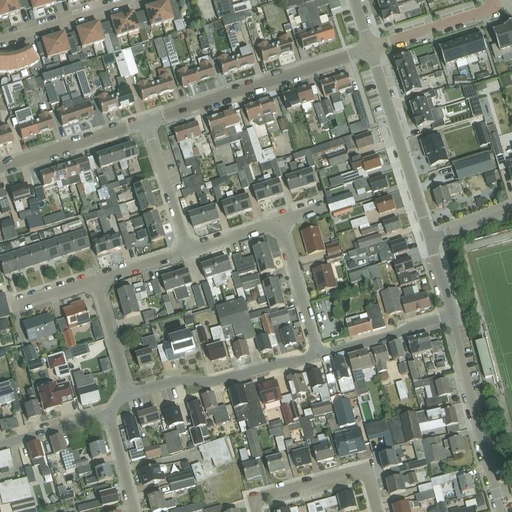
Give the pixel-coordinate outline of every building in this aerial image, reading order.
[(0,0),(0,18),(2,18),(2,19),(7,18),(7,16),(8,16),(3,0),(0,0)] [(3,0),(8,16),(20,12),(15,0),(3,0)] [(21,0),(22,0),(28,0),(32,12),(37,10),(38,11),(42,10),(42,9),(44,8),(41,0),(21,0)] [(41,0),(44,8),(55,5),(53,0),(41,0)] [(212,0),(218,19),(234,14),(232,7),(230,0),(212,0)] [(305,5),(303,0),(282,0),(286,12),(298,8),(305,5)] [(303,0),(305,5),(306,9),(311,22),(318,45),(334,39),(329,23),(321,26),(316,9),(328,5),(327,1),(326,0),(303,0)] [(395,0),(377,0),(376,1),(378,6),(379,6),(381,11),(397,6),(395,0)] [(167,2),(156,6),(162,24),(173,21),(167,2)] [(249,2),(232,7),(234,14),(251,10),(249,2)] [(270,3),(276,29),(283,28),(277,2),(270,3)] [(339,3),(328,6),(330,11),(340,8),(339,3)] [(303,30),(297,32),(297,33),(299,40),(302,50),(318,45),(311,22),(306,9),(305,5),(298,8),(299,11),(298,12),(303,30)] [(150,28),(162,24),(156,6),(145,9),(150,28)] [(397,6),(381,11),(381,12),(380,12),(382,18),(383,18),(385,23),(401,18),(397,6)] [(126,15),(121,16),(127,35),(138,31),(145,29),(143,25),(137,27),(133,13),(131,13),(131,12),(126,13),(126,15)] [(243,14),(222,19),(224,26),(224,27),(245,21),(243,14)] [(111,22),(105,24),(108,35),(112,46),(118,45),(116,38),(127,35),(121,16),(117,18),(117,16),(112,18),(112,19),(110,20),(111,22)] [(185,31),(182,20),(174,23),(177,33),(185,31)] [(92,25),(87,27),(93,45),(103,42),(108,56),(113,54),(114,53),(112,46),(108,35),(103,37),(99,26),(98,23),(97,24),(96,23),(91,24),(92,25)] [(81,49),(93,45),(87,27),(76,30),(81,49)] [(498,45),(492,47),(496,58),(511,52),(511,48),(505,28),(494,32),(498,45)] [(64,34),(53,37),(58,56),(69,53),(71,57),(77,55),(72,40),(66,42),(64,34)] [(234,34),(227,36),(229,42),(236,40),(234,34)] [(481,35),(471,38),(476,57),(487,54),(481,35)] [(209,48),(205,36),(199,38),(203,51),(209,48)] [(274,46),(278,57),(294,52),(289,36),(279,39),(280,44),(274,46)] [(53,37),(41,41),(47,59),(58,56),(53,37)] [(175,55),(169,37),(163,39),(169,57),(175,55)] [(159,59),(167,57),(161,38),(153,41),(159,59)] [(471,38),(460,42),(466,60),(476,57),(471,38)] [(460,42),(450,45),(456,64),(466,60),(460,42)] [(257,46),(259,53),(262,63),(278,57),(274,46),(268,47),(267,43),(257,46)] [(450,45),(440,48),(446,67),(456,64),(450,45)] [(21,51),(28,68),(39,62),(28,47),(21,51)] [(130,49),(122,51),(130,77),(138,75),(130,49)] [(238,70),(254,65),(249,49),(239,52),(240,57),(234,59),(238,70)] [(28,68),(21,51),(13,54),(18,72),(28,68)] [(121,80),(130,77),(122,51),(122,52),(122,51),(114,53),(113,54),(121,80)] [(18,72),(13,54),(5,55),(7,74),(18,72)] [(84,54),(78,56),(80,63),(86,61),(84,54)] [(414,66),(411,55),(395,60),(397,66),(395,66),(397,72),(398,71),(414,66)] [(108,56),(101,58),(104,67),(110,65),(108,56)] [(228,60),(227,56),(217,59),(222,75),(238,70),(234,59),(228,60)] [(200,69),(194,71),(198,83),(214,78),(207,57),(197,60),(200,69)] [(92,97),(81,64),(61,71),(63,78),(76,74),(84,99),(92,97)] [(402,84),(418,79),(414,66),(398,71),(400,78),(399,78),(401,84),(402,84)] [(186,69),(177,72),(182,88),(198,83),(194,71),(188,73),(186,69)] [(61,71),(41,77),(43,83),(52,81),(63,78),(61,71)] [(106,73),(100,75),(104,90),(111,88),(106,73)] [(160,82),(154,84),(158,96),(174,91),(168,74),(159,77),(160,82)] [(348,75),(334,79),(339,94),(339,93),(347,91),(348,94),(352,92),(354,92),(348,75)] [(511,85),(509,76),(500,79),(503,89),(511,85)] [(41,77),(21,83),(24,93),(45,87),(44,86),(43,83),(41,77)] [(334,79),(320,84),(320,85),(323,93),(325,98),(331,96),(333,105),(342,102),(339,93),(339,94),(334,79)] [(418,79),(402,84),(403,85),(402,85),(403,91),(404,91),(406,96),(422,91),(418,79)] [(137,84),(142,101),(158,96),(154,84),(148,86),(146,81),(137,84)] [(53,84),(44,86),(45,87),(50,105),(58,103),(53,84)] [(486,84),(476,88),(477,92),(484,90),(483,89),(487,88),(486,84)] [(14,104),(8,86),(1,89),(3,95),(5,103),(6,103),(7,107),(14,104)] [(474,86),(461,87),(466,101),(469,100),(477,97),(474,86)] [(118,91),(120,95),(114,97),(118,109),(134,104),(128,87),(118,91)] [(311,87),(296,91),(301,106),(302,105),(310,103),(315,101),(314,96),(313,96),(311,88),(311,87)] [(287,110),(301,106),(296,91),(282,96),(287,110)] [(354,94),(353,94),(360,117),(366,116),(359,92),(354,94)] [(425,101),(411,105),(412,111),(411,112),(413,117),(414,116),(414,117),(430,112),(434,111),(442,109),(438,98),(437,98),(436,98),(434,92),(423,95),(425,101)] [(36,104),(42,102),(39,94),(33,96),(36,104)] [(97,98),(102,114),(118,109),(114,97),(108,99),(107,94),(97,98)] [(477,97),(469,100),(470,106),(479,103),(478,97),(477,97)] [(81,98),(71,101),(71,102),(77,122),(94,117),(88,100),(82,102),(81,98)] [(277,113),(273,99),(259,104),(266,125),(275,122),(273,114),(277,113)] [(330,101),(321,103),(326,117),(334,114),(330,101)] [(62,127),(77,122),(71,102),(62,105),(63,108),(57,110),(62,127)] [(326,117),(321,103),(314,105),(321,127),(324,126),(325,131),(330,130),(326,117)] [(245,108),(245,109),(249,122),(254,121),(255,125),(259,127),(266,125),(259,104),(245,108)] [(29,109),(14,114),(22,140),(38,135),(34,123),(29,109)] [(297,109),(290,111),(293,121),(300,118),(297,109)] [(239,142),(235,127),(240,125),(235,111),(221,116),(226,130),(231,145),(239,142)] [(414,119),(413,119),(415,124),(416,124),(417,129),(418,129),(432,125),(434,130),(446,127),(444,121),(444,120),(438,122),(434,111),(430,112),(414,117),(415,118),(414,118),(414,119)] [(39,121),(34,123),(38,135),(53,130),(48,113),(38,116),(39,121)] [(221,116),(207,120),(216,149),(231,145),(226,130),(221,116)] [(282,133),(289,130),(285,119),(278,121),(282,133)] [(368,121),(349,126),(352,135),(371,129),(368,121)] [(185,127),(190,140),(202,136),(198,123),(185,127)] [(481,124),(474,126),(477,137),(485,135),(481,124)] [(0,146),(13,143),(8,126),(0,128),(0,146)] [(504,155),(498,134),(495,126),(487,128),(496,158),(504,155)] [(204,185),(195,158),(193,151),(190,140),(185,127),(174,131),(178,144),(180,143),(187,168),(192,167),(195,177),(182,181),(185,190),(192,188),(194,188),(199,186),(204,185)] [(246,130),(257,163),(264,161),(254,128),(246,130)] [(248,166),(257,163),(246,130),(237,133),(244,155),(236,158),(235,157),(237,165),(239,172),(238,173),(244,172),(243,169),(248,167),(248,166)] [(358,151),(365,149),(374,146),(370,134),(355,139),(353,135),(343,139),(343,138),(314,148),(310,149),(312,156),(345,145),(348,151),(357,148),(358,151)] [(303,137),(304,145),(315,143),(313,135),(303,137)] [(440,135),(430,139),(420,142),(425,154),(426,153),(431,167),(448,161),(440,135)] [(125,161),(138,157),(133,144),(121,148),(125,161)] [(121,148),(108,152),(113,165),(119,163),(121,171),(128,169),(125,161),(121,148)] [(315,166),(312,156),(310,149),(305,151),(299,153),(298,153),(293,155),(295,160),(306,157),(310,168),(315,166)] [(100,169),(113,165),(108,152),(96,156),(100,169)] [(328,158),(330,166),(349,160),(346,152),(328,158)] [(489,155),(464,163),(454,166),(459,181),(494,170),(489,155)] [(350,174),(341,177),(344,186),(353,182),(359,181),(369,178),(367,172),(372,171),(381,168),(381,166),(382,165),(381,161),(379,161),(378,156),(362,161),(361,158),(352,161),(350,162),(353,169),(354,173),(350,174)] [(276,161),(281,177),(287,175),(282,158),(278,160),(277,160),(277,161),(276,161)] [(87,159),(74,163),(80,183),(81,185),(84,196),(85,196),(90,194),(87,184),(94,181),(90,172),(87,159)] [(276,179),(281,177),(276,161),(277,161),(277,160),(271,162),(271,163),(266,165),(267,170),(272,169),(276,179)] [(291,193),(304,189),(299,174),(295,162),(289,164),(293,176),(286,178),(291,193)] [(74,163),(62,167),(68,186),(76,184),(80,183),(74,163)] [(217,166),(221,179),(228,176),(238,173),(239,172),(237,165),(226,168),(225,164),(217,166)] [(68,186),(62,167),(51,170),(55,183),(60,182),(62,188),(68,186)] [(243,169),(244,172),(249,188),(254,186),(248,167),(243,169)] [(43,187),(55,183),(51,170),(39,174),(43,187)] [(312,170),(299,174),(304,189),(316,185),(312,170)] [(471,191),(497,183),(493,171),(467,179),(471,191)] [(244,190),(249,188),(244,172),(238,173),(244,190)] [(143,174),(130,179),(132,184),(145,180),(143,174)] [(116,177),(118,182),(118,183),(120,188),(132,184),(130,179),(124,181),(123,176),(121,175),(116,177)] [(264,178),(271,199),(283,195),(279,181),(272,183),(270,175),(264,177),(264,178)] [(106,188),(107,192),(120,188),(118,183),(108,186),(105,176),(98,178),(101,188),(106,187),(106,188)] [(211,182),(212,186),(215,196),(218,203),(223,201),(219,188),(230,184),(228,176),(221,179),(211,182)] [(384,177),(370,182),(369,178),(353,182),(356,191),(370,187),(372,193),(388,188),(384,177)] [(258,203),(271,199),(264,178),(258,180),(260,187),(253,189),(258,203)] [(146,183),(133,188),(137,200),(151,196),(146,183)] [(462,193),(462,190),(459,183),(446,187),(446,189),(434,193),(439,208),(452,204),(449,197),(462,193)] [(24,211),(21,201),(30,198),(26,184),(9,189),(16,213),(24,211)] [(81,185),(77,187),(83,206),(88,205),(85,196),(84,196),(81,185)] [(2,186),(0,186),(0,207),(1,210),(1,209),(3,214),(10,212),(2,186)] [(201,207),(202,211),(206,225),(219,221),(217,213),(218,213),(217,211),(216,211),(215,207),(210,208),(206,194),(202,195),(199,186),(194,188),(196,193),(201,207)] [(34,190),(38,203),(45,201),(41,187),(34,190)] [(70,188),(57,191),(59,198),(71,195),(70,188)] [(106,188),(100,190),(104,201),(105,200),(110,199),(109,195),(107,192),(106,188)] [(182,192),(184,197),(196,193),(194,188),(192,188),(185,190),(182,192)] [(226,194),(229,202),(222,205),(227,219),(239,214),(235,201),(232,192),(226,194)] [(114,194),(109,195),(110,199),(113,208),(118,206),(114,194)] [(327,202),(331,213),(340,210),(355,206),(352,194),(327,202)] [(151,196),(137,200),(141,213),(155,209),(151,196)] [(248,196),(235,201),(239,214),(252,210),(248,196)] [(391,198),(363,207),(365,214),(377,210),(379,215),(395,210),(391,198)] [(106,203),(98,205),(100,211),(103,211),(112,208),(110,199),(105,200),(106,203)] [(44,229),(36,200),(28,202),(32,219),(26,220),(30,232),(44,229)] [(113,208),(115,214),(117,221),(122,220),(121,216),(128,213),(125,204),(118,206),(113,208)] [(352,208),(335,213),(336,217),(353,212),(352,208)] [(100,211),(97,212),(98,218),(105,240),(109,253),(122,248),(119,239),(118,235),(112,237),(109,229),(107,222),(103,211),(100,211)] [(194,229),(206,225),(202,211),(189,215),(194,229)] [(97,212),(84,216),(86,222),(98,218),(97,212)] [(63,213),(54,215),(57,223),(65,220),(63,213)] [(145,225),(146,231),(160,226),(156,213),(143,218),(132,222),(134,229),(145,225)] [(367,217),(350,222),(352,229),(353,229),(359,227),(369,224),(367,217)] [(369,224),(359,227),(360,231),(362,236),(379,231),(379,232),(385,230),(387,235),(401,230),(398,219),(370,228),(369,224)] [(82,226),(80,220),(67,224),(68,230),(82,226)] [(122,238),(128,237),(124,224),(118,226),(122,238)] [(4,241),(17,237),(14,226),(1,231),(4,241)] [(149,238),(151,243),(164,239),(160,226),(146,231),(136,234),(138,241),(149,238)] [(309,255),(324,251),(321,238),(318,228),(313,230),(313,229),(311,230),(303,232),(307,244),(306,245),(309,255)] [(89,248),(84,231),(70,236),(75,251),(81,249),(81,251),(89,248)] [(96,257),(97,256),(109,253),(105,240),(99,242),(96,233),(90,235),(96,257)] [(37,234),(30,236),(32,243),(39,241),(37,234)] [(122,238),(123,241),(126,251),(132,249),(131,245),(136,243),(134,235),(128,237),(122,238)] [(358,242),(354,243),(356,251),(365,248),(383,243),(381,235),(371,238),(358,242)] [(61,256),(67,254),(67,255),(75,253),(75,251),(70,236),(55,240),(61,257),(61,256)] [(340,253),(337,243),(336,239),(331,241),(332,245),(326,246),(329,256),(340,253)] [(53,260),(61,257),(55,240),(41,244),(47,260),(53,258),(53,260)] [(383,243),(365,248),(366,254),(368,257),(379,254),(391,250),(393,256),(399,254),(408,251),(405,240),(390,245),(389,241),(383,243)] [(9,243),(2,246),(4,252),(11,249),(9,243)] [(33,266),(32,265),(38,263),(39,264),(47,262),(47,260),(41,244),(27,249),(33,266)] [(232,256),(236,268),(271,258),(268,245),(261,247),(260,246),(259,247),(259,248),(253,249),(255,255),(242,259),(241,254),(232,256)] [(356,251),(357,256),(358,257),(366,254),(365,248),(356,251)] [(18,271),(19,271),(18,269),(24,267),(25,269),(33,266),(27,249),(12,254),(18,271)] [(0,257),(0,261),(1,266),(4,275),(5,275),(4,274),(10,272),(11,273),(18,271),(12,254),(0,257)] [(342,260),(340,254),(326,258),(328,264),(342,260)] [(227,258),(215,262),(221,283),(227,281),(225,274),(232,272),(227,258)] [(236,268),(238,273),(239,275),(256,271),(255,269),(258,268),(260,275),(275,271),(271,258),(236,268)] [(411,259),(394,264),(401,286),(412,283),(410,277),(406,278),(405,273),(408,272),(414,270),(411,259)] [(354,261),(347,263),(349,269),(356,268),(354,261)] [(222,286),(221,283),(215,262),(202,266),(206,280),(214,278),(216,287),(222,286)] [(321,292),(330,290),(336,288),(330,266),(313,271),(316,280),(317,279),(321,292)] [(170,275),(176,272),(174,267),(167,269),(170,275)] [(383,281),(379,267),(369,270),(376,294),(384,291),(382,282),(383,281)] [(188,271),(175,275),(183,300),(190,298),(186,287),(192,285),(188,271)] [(148,273),(138,274),(140,286),(150,284),(148,273)] [(238,273),(232,275),(237,290),(240,301),(245,300),(244,299),(246,299),(246,297),(244,291),(242,285),(240,279),(239,275),(238,273)] [(250,276),(240,279),(242,285),(260,280),(258,274),(250,276)] [(183,300),(175,275),(162,279),(167,293),(174,291),(178,302),(183,300)] [(260,280),(242,285),(244,291),(256,288),(259,298),(267,296),(267,297),(281,293),(278,280),(261,285),(260,280)] [(161,295),(160,290),(157,281),(151,282),(156,296),(161,295)] [(216,307),(208,283),(202,285),(210,309),(216,307)] [(205,307),(198,286),(192,288),(199,309),(205,307)] [(405,297),(401,298),(402,302),(404,311),(414,308),(415,313),(420,311),(421,313),(424,312),(423,310),(430,308),(426,295),(415,298),(414,295),(411,287),(403,290),(405,297)] [(133,289),(119,293),(122,306),(137,302),(143,300),(148,298),(147,292),(141,294),(135,296),(133,290),(133,289)] [(382,293),(388,316),(403,312),(397,289),(382,293)] [(281,293),(267,297),(267,296),(259,298),(257,299),(259,306),(269,303),(271,310),(285,306),(281,293)] [(0,319),(10,317),(5,295),(5,294),(0,294),(0,319)] [(169,319),(175,318),(168,295),(162,297),(169,319)] [(240,301),(216,307),(225,341),(238,337),(239,343),(234,345),(238,360),(249,357),(245,342),(256,339),(250,321),(249,315),(245,300),(240,301)] [(71,308),(63,311),(69,329),(89,323),(87,315),(87,313),(86,313),(82,302),(73,305),(75,309),(72,310),(71,308)] [(140,314),(137,302),(122,306),(126,318),(140,314)] [(358,317),(355,318),(346,320),(350,337),(386,327),(383,318),(379,304),(366,308),(369,319),(360,321),(358,317)] [(250,321),(260,318),(269,316),(269,315),(268,310),(249,315),(250,321)] [(143,313),(142,313),(146,327),(156,324),(156,323),(155,321),(156,321),(162,319),(167,315),(163,311),(159,315),(155,316),(154,316),(152,311),(143,313)] [(286,311),(269,315),(269,316),(274,335),(281,333),(285,347),(296,344),(292,329),(289,329),(288,324),(290,323),(286,311)] [(191,315),(184,317),(187,327),(193,325),(191,315)] [(261,337),(256,339),(258,344),(261,354),(272,351),(271,347),(277,345),(274,335),(269,316),(260,318),(265,336),(261,337)] [(35,324),(34,320),(24,323),(30,342),(55,334),(50,319),(35,324)] [(6,320),(0,321),(0,331),(8,330),(6,320)] [(97,322),(91,324),(93,330),(92,330),(96,341),(103,338),(99,327),(97,322)] [(196,326),(198,331),(201,344),(208,342),(204,329),(203,329),(202,325),(196,326)] [(169,336),(170,341),(164,343),(169,361),(179,358),(178,356),(195,351),(193,345),(192,341),(190,334),(189,331),(169,336)] [(75,346),(70,332),(63,335),(67,349),(75,346)] [(196,332),(190,334),(192,341),(193,345),(200,343),(196,332)] [(432,351),(428,334),(418,337),(422,354),(432,351)] [(226,359),(220,336),(214,338),(216,347),(208,349),(212,363),(226,359)] [(158,349),(155,337),(142,340),(143,346),(144,352),(136,355),(140,369),(155,365),(151,351),(158,349)] [(422,354),(418,337),(407,340),(412,357),(422,354)] [(436,373),(448,371),(447,363),(454,362),(450,344),(452,344),(451,337),(439,340),(442,353),(432,355),(436,373)] [(475,344),(485,379),(496,376),(487,341),(475,344)] [(410,373),(408,367),(405,357),(404,358),(400,342),(390,345),(394,361),(399,360),(400,365),(399,366),(402,376),(410,373)] [(87,345),(70,350),(73,359),(90,354),(87,345)] [(385,347),(372,350),(376,363),(379,374),(387,371),(385,363),(390,362),(385,347)] [(36,360),(32,348),(23,351),(27,363),(36,360)] [(367,352),(349,357),(356,383),(353,383),(356,393),(358,397),(368,394),(362,370),(371,368),(367,352)] [(66,365),(63,353),(46,358),(50,371),(57,369),(56,368),(66,365)] [(333,361),(335,371),(338,381),(345,380),(346,385),(354,383),(352,379),(350,370),(347,371),(343,358),(333,361)] [(41,360),(26,365),(29,372),(44,368),(41,360)] [(414,383),(421,381),(415,362),(408,364),(414,383)] [(88,370),(72,374),(73,381),(76,390),(77,390),(82,406),(99,401),(95,386),(91,387),(88,377),(90,377),(88,370)] [(320,394),(322,398),(330,396),(327,385),(323,386),(319,371),(308,374),(312,390),(313,390),(314,393),(317,395),(320,394)] [(388,374),(385,373),(381,374),(380,377),(381,380),(384,382),(387,381),(389,378),(388,374)] [(442,376),(429,379),(429,380),(430,386),(432,392),(431,392),(433,399),(426,401),(428,409),(449,404),(447,396),(451,396),(447,381),(444,382),(442,376)] [(288,379),(294,401),(301,399),(300,395),(307,393),(302,377),(295,379),(294,377),(288,379)] [(15,390),(12,380),(8,382),(9,383),(0,385),(0,405),(1,405),(2,408),(7,407),(6,404),(14,402),(14,401),(18,400),(15,390)] [(427,380),(414,384),(415,390),(429,387),(427,380)] [(72,401),(67,382),(57,385),(56,384),(46,387),(45,386),(39,387),(39,389),(38,389),(44,411),(61,407),(60,405),(72,401)] [(401,401),(408,399),(403,382),(396,384),(401,401)] [(238,424),(246,421),(249,430),(267,424),(264,416),(254,383),(228,391),(238,424)] [(279,392),(277,383),(259,388),(264,406),(280,402),(285,400),(284,399),(282,399),(279,392)] [(29,399),(31,405),(24,407),(28,420),(40,417),(33,389),(27,391),(29,399)] [(230,422),(225,406),(218,408),(214,393),(202,397),(208,418),(214,416),(217,426),(230,422)] [(341,396),(342,402),(349,400),(358,398),(358,397),(356,393),(341,396)] [(349,400),(342,402),(333,405),(340,428),(355,423),(349,400)] [(190,430),(193,442),(195,446),(204,443),(200,428),(206,426),(200,403),(199,403),(198,402),(194,403),(193,405),(189,406),(195,429),(190,430)] [(333,413),(330,402),(311,406),(314,417),(333,413)] [(301,423),(300,422),(299,419),(301,419),(296,403),(289,405),(295,425),(301,423)] [(281,407),(287,426),(287,427),(295,425),(289,405),(281,407)] [(445,420),(446,428),(458,425),(454,410),(450,411),(450,410),(447,410),(448,411),(443,412),(442,408),(393,419),(376,423),(365,426),(368,437),(387,433),(388,435),(391,434),(395,448),(423,441),(419,426),(430,423),(430,425),(434,424),(434,422),(445,420)] [(156,409),(138,415),(142,428),(160,423),(156,409)] [(186,433),(183,424),(182,419),(179,409),(165,413),(169,428),(176,426),(177,432),(164,436),(167,448),(170,456),(183,452),(179,435),(186,433)] [(23,417),(13,419),(15,426),(25,424),(23,417)] [(137,450),(129,452),(132,461),(146,457),(144,451),(144,450),(141,440),(138,428),(135,418),(124,421),(130,443),(134,442),(137,450)] [(0,421),(0,425),(2,432),(8,431),(9,430),(6,420),(0,421)] [(310,421),(301,423),(302,429),(304,438),(314,435),(310,421)] [(312,465),(308,451),(306,443),(298,445),(298,446),(294,447),(290,432),(302,429),(301,423),(295,425),(287,427),(287,426),(281,428),(287,451),(288,457),(293,456),(297,469),(312,465)] [(280,452),(287,451),(281,428),(269,431),(271,437),(276,435),(280,452)] [(347,432),(348,435),(335,439),(340,458),(366,451),(360,428),(347,432)] [(262,458),(254,429),(246,431),(254,460),(262,458)] [(61,436),(50,440),(52,449),(54,454),(61,452),(66,472),(74,469),(76,469),(71,452),(70,449),(65,451),(64,446),(61,436)] [(440,462),(436,446),(442,444),(441,437),(423,441),(428,465),(440,462)] [(145,450),(147,455),(159,451),(161,456),(161,458),(170,457),(170,456),(167,448),(160,450),(159,446),(152,448),(148,438),(141,440),(144,450),(144,451),(145,450)] [(461,438),(444,442),(446,450),(452,448),(453,456),(465,453),(461,438)] [(319,440),(312,442),(315,454),(318,464),(334,460),(331,450),(330,446),(328,439),(319,442),(319,440)] [(224,440),(210,444),(200,447),(205,462),(208,461),(210,460),(213,459),(215,467),(232,462),(224,440)] [(46,470),(39,443),(27,446),(31,461),(32,461),(34,467),(39,465),(42,477),(51,475),(49,469),(46,470)] [(106,457),(103,444),(89,447),(92,460),(106,457)] [(241,458),(247,481),(261,477),(257,464),(251,466),(245,449),(239,451),(241,458)] [(89,466),(87,460),(80,461),(77,450),(71,451),(71,452),(74,463),(76,469),(89,466)] [(9,451),(3,453),(6,467),(7,467),(13,466),(9,451)] [(159,451),(147,455),(148,460),(161,456),(159,451)] [(272,452),(265,454),(271,475),(285,471),(281,457),(274,459),(272,452)] [(396,460),(394,452),(380,456),(384,471),(402,466),(400,458),(396,460)] [(418,462),(406,465),(407,471),(420,468),(427,466),(426,459),(424,452),(419,453),(416,454),(417,461),(418,462)] [(205,479),(200,463),(191,466),(197,482),(205,479)] [(89,466),(76,469),(78,476),(84,474),(90,472),(89,466)] [(163,466),(159,467),(142,471),(146,486),(165,480),(163,474),(166,471),(167,469),(167,467),(165,466),(163,466)] [(425,479),(434,476),(431,466),(422,468),(425,479)] [(31,467),(24,469),(26,479),(27,480),(28,485),(35,483),(31,467)] [(97,477),(85,480),(86,486),(102,482),(112,480),(108,467),(99,469),(95,470),(97,477)] [(192,471),(191,471),(169,477),(171,485),(194,478),(192,471)] [(416,474),(386,482),(390,496),(406,492),(404,484),(410,483),(410,485),(418,483),(416,474)] [(449,475),(430,480),(431,483),(432,487),(438,486),(440,485),(441,485),(448,483),(448,482),(451,481),(449,475)] [(474,491),(470,476),(453,480),(455,488),(458,499),(466,497),(465,493),(474,491)] [(196,486),(194,478),(171,485),(172,492),(196,486)] [(0,506),(31,499),(28,485),(27,480),(26,479),(0,484),(0,506)] [(432,487),(431,483),(418,487),(420,494),(433,490),(432,487)] [(108,485),(98,487),(94,488),(96,496),(99,495),(101,500),(77,507),(78,511),(84,511),(117,504),(114,491),(109,492),(107,485),(108,485)] [(438,486),(432,487),(433,490),(435,498),(437,506),(444,504),(445,503),(440,485),(438,486)] [(435,498),(433,490),(415,495),(417,502),(412,503),(411,503),(393,507),(394,511),(409,511),(409,510),(413,509),(419,507),(418,503),(435,498)] [(345,511),(357,509),(353,493),(326,500),(329,508),(341,505),(342,511),(345,511)] [(163,494),(149,498),(152,511),(159,511),(167,510),(167,509),(176,507),(175,501),(166,503),(163,494)] [(58,500),(54,495),(49,499),(53,504),(58,500)] [(485,505),(482,495),(475,497),(477,507),(485,505)] [(32,499),(11,504),(12,511),(35,511),(34,508),(32,499)] [(324,511),(322,502),(314,504),(316,511),(324,511)]
